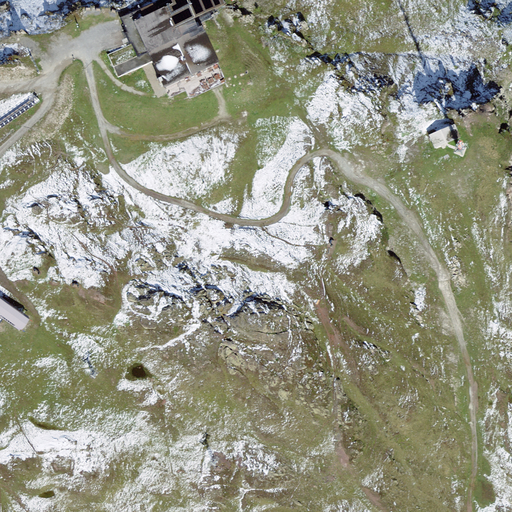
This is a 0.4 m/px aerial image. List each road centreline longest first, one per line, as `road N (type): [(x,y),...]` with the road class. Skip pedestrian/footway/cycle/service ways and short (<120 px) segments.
road 1 (track): [(80,47),(116,173),(144,191),(263,222),(279,217),(297,167),(323,152),(373,184),(416,226),(439,272),(472,385),(470,511)]
road 2 (track): [(101,123),(133,138),(190,131),(223,112),(218,86)]
